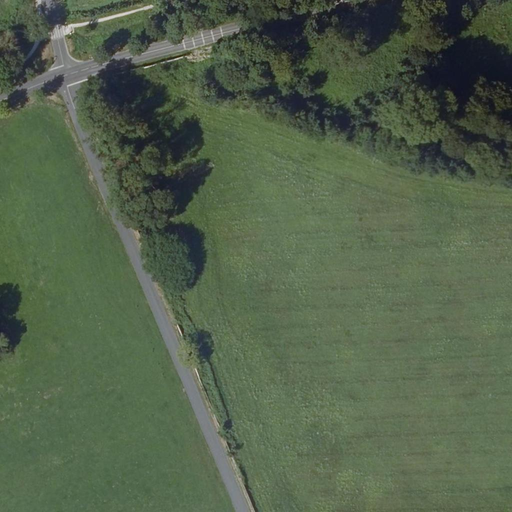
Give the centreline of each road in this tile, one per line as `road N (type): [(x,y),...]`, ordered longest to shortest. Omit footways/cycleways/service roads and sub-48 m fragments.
road 1 (tertiary): [(246,511),(59,75)]
road 2 (secondary): [(354,0),(59,75)]
road 3 (unknown): [(73,26),(85,37),(234,0)]
